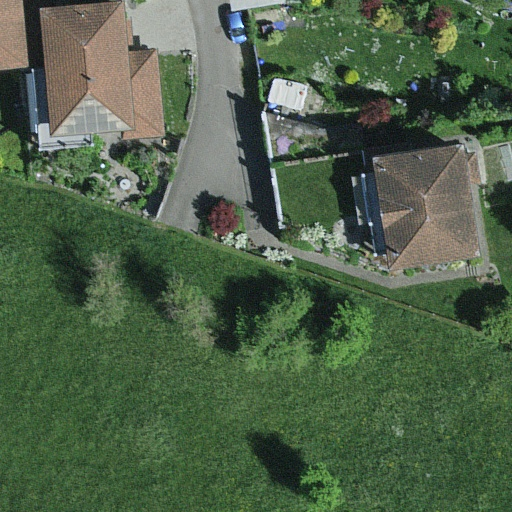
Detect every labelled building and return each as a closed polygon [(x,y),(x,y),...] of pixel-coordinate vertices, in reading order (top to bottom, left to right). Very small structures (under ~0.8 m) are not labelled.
[(0,0),(0,73),(36,72),(31,0),(0,0)] [(52,0),(31,0),(36,72),(58,70),(54,12),(52,0)] [(283,0),(224,0),(225,9),(284,2),(283,0)] [(135,5),(54,12),(58,70),(65,140),(146,133),(139,53),(135,5)] [(163,51),(139,53),(146,133),(146,140),(170,139),(163,51)] [(270,77),(264,100),(297,109),(303,86),(270,77)] [(454,138),(362,150),(378,262),(469,249),(457,164),(454,138)]
